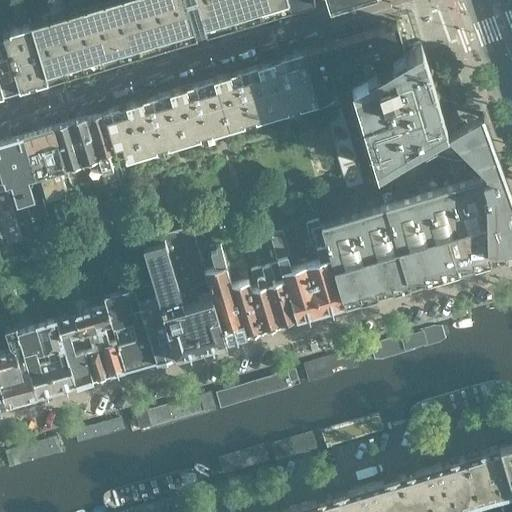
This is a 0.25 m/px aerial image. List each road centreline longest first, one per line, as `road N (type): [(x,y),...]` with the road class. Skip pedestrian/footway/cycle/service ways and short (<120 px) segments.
road 1 (residential): [(511,273),(0,420)]
road 2 (residential): [(0,116),(392,0)]
road 3 (residential): [(208,511),(511,423)]
